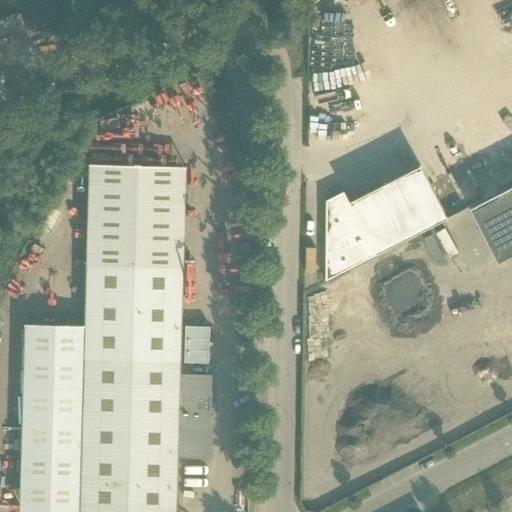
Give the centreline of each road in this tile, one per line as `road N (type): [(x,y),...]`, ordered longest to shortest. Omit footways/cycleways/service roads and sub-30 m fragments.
road 1 (unclassified): [(279,511),(284,79)]
road 2 (unclassified): [(0,63),(111,58),(232,22),(267,39),(284,79)]
road 3 (unknown): [(283,169),(399,133),(446,67)]
road 4 (unclassified): [(369,511),(511,438)]
